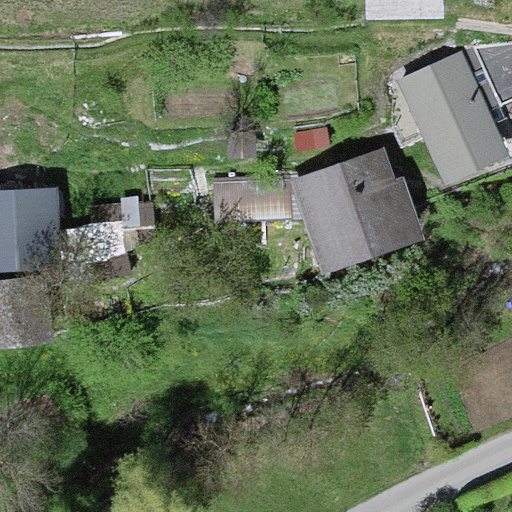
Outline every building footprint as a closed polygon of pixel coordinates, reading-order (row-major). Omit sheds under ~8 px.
[(436,0),(369,0),(370,15),(437,14),(436,0)] [(511,141),(471,44),(398,75),(441,176),(511,145),(511,141)] [(294,170),(323,264),(429,231),(400,137),(294,170)] [(47,192),(0,193),(0,250),(49,248),(47,192)] [(33,282),(0,287),(0,343),(42,336),(33,282)]
